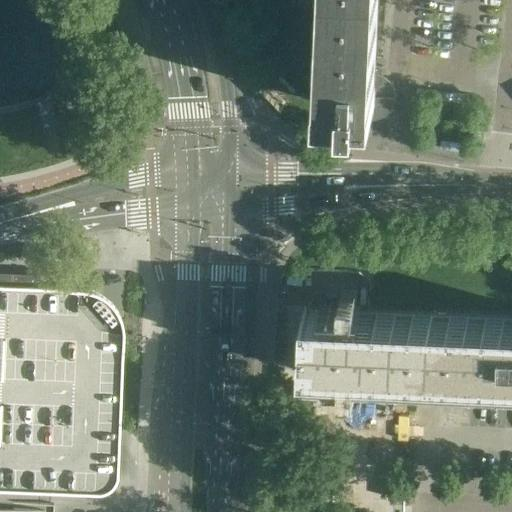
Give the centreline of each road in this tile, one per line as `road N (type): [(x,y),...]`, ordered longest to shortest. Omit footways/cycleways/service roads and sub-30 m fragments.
road 1 (tertiary): [(217,511),(227,192)]
road 2 (tertiary): [(187,193),(177,511)]
road 3 (tertiary): [(227,192),(501,187)]
road 4 (tertiary): [(227,192),(224,69),(202,0)]
road 5 (tertiary): [(167,0),(184,99),(187,193)]
road 6 (tertiary): [(0,223),(187,193)]
road 7 (residential): [(511,74),(399,63),(405,0)]
